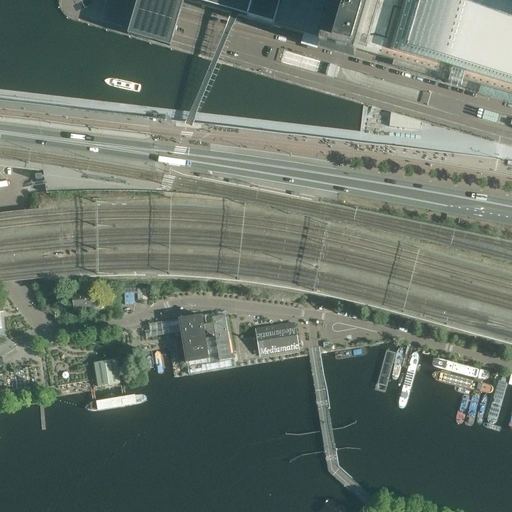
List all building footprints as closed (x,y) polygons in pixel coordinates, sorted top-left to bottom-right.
[(375,56),(391,0),(182,0),(309,37),(309,38),(310,38),(310,39),(311,39),(312,39),(313,39),(314,39),(315,38),(375,56)] [(511,0),(358,0),(335,78),(434,107),(434,106),(467,115),(511,128),(511,0)] [(422,122),(392,113),(390,127),(421,131),(422,122)] [(97,148),(94,128),(92,128),(43,123),(43,122),(36,121),(39,146),(62,149),(62,151),(77,153),(78,151),(84,151),(84,149),(88,149),(88,147),(96,148),(97,148)] [(130,133),(121,132),(99,129),(99,128),(98,128),(101,148),(107,147),(109,147),(109,148),(126,145),(126,144),(128,144),(128,145),(129,145),(130,133)] [(147,288),(137,289),(138,301),(147,301),(147,288)] [(99,307),(97,292),(85,294),(86,308),(99,307)] [(134,292),(124,292),(125,304),(134,304),(134,292)] [(86,308),(85,294),(72,295),(74,310),(86,308)] [(57,316),(61,306),(56,305),(52,314),(57,316)] [(207,314),(203,315),(204,325),(213,324),(212,318),(227,315),(226,311),(207,314)] [(187,363),(209,360),(205,329),(216,338),(220,362),(234,359),(227,315),(212,318),(213,324),(204,325),(203,315),(196,316),(179,319),(181,332),(186,363),(187,363)] [(146,338),(181,332),(179,319),(148,324),(149,331),(145,331),(146,338)] [(267,329),(265,319),(254,321),(255,331),(267,329)] [(300,349),(296,324),(267,329),(255,331),(260,356),(300,349)] [(209,360),(187,363),(188,369),(189,374),(235,367),(234,359),(220,362),(216,338),(205,329),(209,360)] [(378,388),(388,390),(398,348),(389,345),(378,388)] [(412,355),(398,405),(398,406),(398,407),(399,408),(399,409),(400,410),(401,410),(402,410),(403,410),(404,410),(405,410),(406,409),(407,408),(420,357),(420,356),(419,355),(418,354),(418,353),(417,353),(416,353),(415,353),(414,354),(413,354),(413,355),(412,355)] [(126,383),(122,358),(116,359),(120,383),(126,383)] [(433,366),(433,367),(483,379),(484,379),(485,379),(486,379),(487,379),(487,378),(488,378),(488,377),(489,376),(489,375),(489,374),(489,373),(489,372),(488,371),(487,370),(486,370),(485,369),(436,358),(435,358),(434,359),(433,359),(433,360),(432,361),(432,362),(432,363),(432,364),(432,365),(433,366)] [(120,383),(116,360),(106,361),(94,363),(98,387),(120,383)] [(435,379),(436,380),(488,392),(489,392),(490,392),(491,392),(491,391),(492,391),(492,390),(492,389),(493,389),(493,388),(493,387),(492,386),(491,385),(490,384),(489,384),(438,370),(437,370),(436,370),(435,370),(435,371),(434,371),(433,372),(432,372),(431,373),(431,374),(431,375),(432,376),(432,377),(433,378),(434,379),(435,379)] [(496,423),(496,422),(508,382),(507,381),(507,380),(507,379),(506,378),(505,377),(504,377),(503,376),(502,376),(501,377),(500,377),(499,378),(498,379),(497,380),(486,421),(487,422),(487,423),(488,424),(489,424),(490,425),(491,425),(492,425),(493,425),(494,425),(494,424),(495,424),(496,423)] [(471,394),(463,422),(463,423),(464,424),(464,425),(465,425),(465,426),(466,426),(467,427),(468,427),(469,427),(470,426),(471,426),(472,425),(473,424),(480,395),(479,394),(479,393),(478,392),(477,392),(477,391),(476,391),(475,391),(474,391),(473,391),(473,392),(472,392),(471,393),(471,394)]
